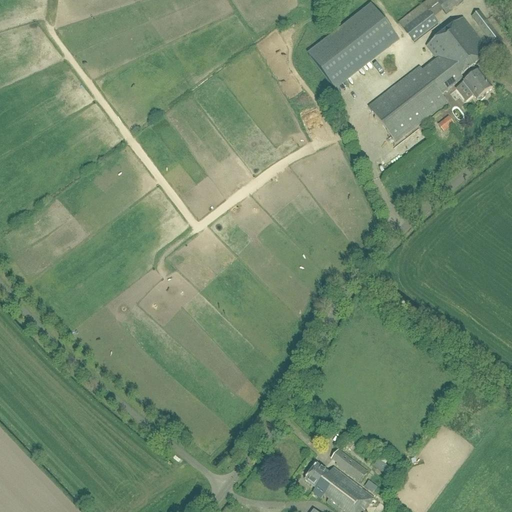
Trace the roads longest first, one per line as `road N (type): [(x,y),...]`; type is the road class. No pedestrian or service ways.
road 1 (tertiary): [(225,489),(291,402),(349,284),(511,135)]
road 2 (track): [(353,127),(276,165),(204,224),(193,224),(44,23)]
road 3 (unclassified): [(225,489),(69,356),(0,281)]
road 4 (track): [(354,278),(511,400)]
